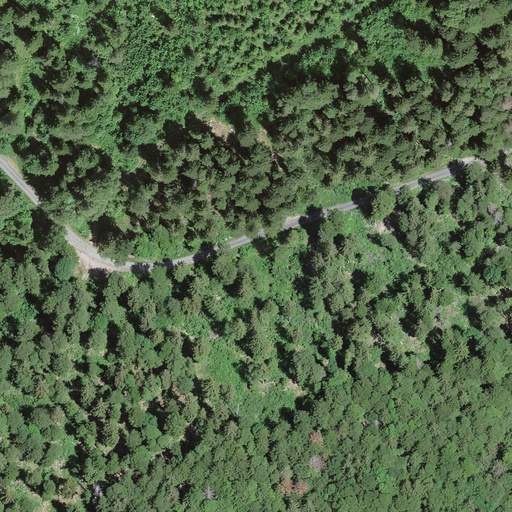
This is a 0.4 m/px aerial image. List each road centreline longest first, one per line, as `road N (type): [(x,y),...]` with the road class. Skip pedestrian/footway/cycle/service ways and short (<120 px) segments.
road 1 (unclassified): [(0,161),(78,241),(112,262),(146,269),(419,183),(511,145)]
road 2 (track): [(78,241),(116,187),(193,119),(245,79),(385,0)]
